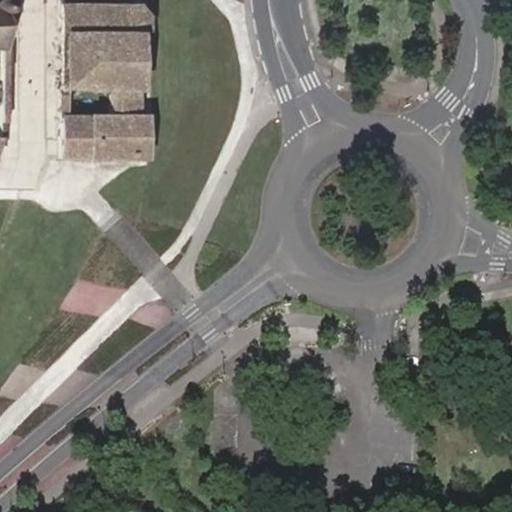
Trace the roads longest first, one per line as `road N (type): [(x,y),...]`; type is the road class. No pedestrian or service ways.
road 1 (primary): [(0,510),(221,324),(319,261)]
road 2 (primary): [(295,221),(264,256),(0,475)]
road 3 (tertiary): [(418,160),(470,89),(478,57),(464,0)]
road 4 (primary): [(319,261),(337,272),(380,276),(414,258),(434,225)]
